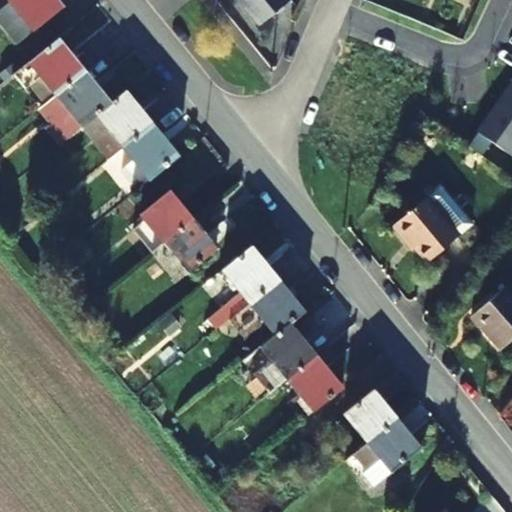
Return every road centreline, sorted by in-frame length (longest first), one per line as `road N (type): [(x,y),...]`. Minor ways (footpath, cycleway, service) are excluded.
road 1 (residential): [(247,148),(511,473)]
road 2 (residential): [(128,0),(247,148)]
road 3 (residential): [(247,148),(289,99),(333,0)]
